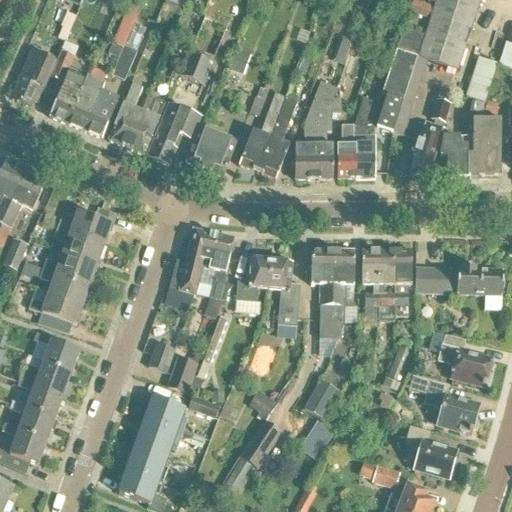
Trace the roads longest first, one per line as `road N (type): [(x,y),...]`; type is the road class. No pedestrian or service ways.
road 1 (unclassified): [(511,216),(237,219),(174,206)]
road 2 (residential): [(174,206),(65,511)]
road 3 (unclassified): [(174,206),(0,129)]
